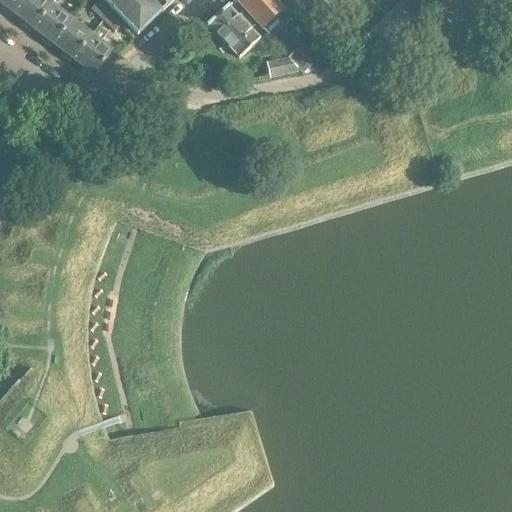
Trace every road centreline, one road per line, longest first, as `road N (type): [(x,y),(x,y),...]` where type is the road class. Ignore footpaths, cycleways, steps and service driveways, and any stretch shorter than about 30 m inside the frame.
road 1 (residential): [(420,53),(309,84),(114,94)]
road 2 (residential): [(210,0),(114,94)]
road 3 (residential): [(114,94),(82,107),(0,51)]
